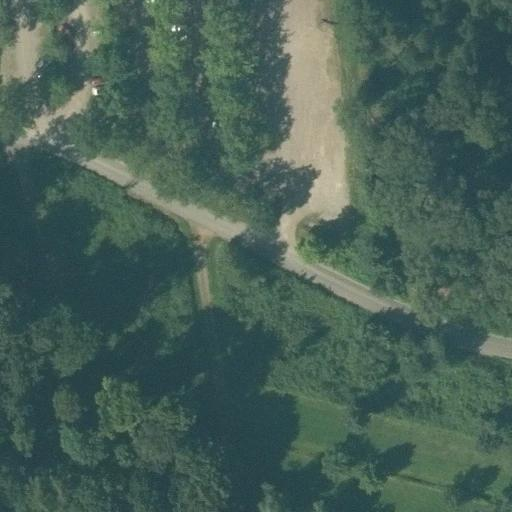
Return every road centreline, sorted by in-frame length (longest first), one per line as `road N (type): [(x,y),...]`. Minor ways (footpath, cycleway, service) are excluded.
road 1 (unclassified): [(511,338),(446,324),(204,206),(0,124)]
road 2 (track): [(20,128),(135,511)]
